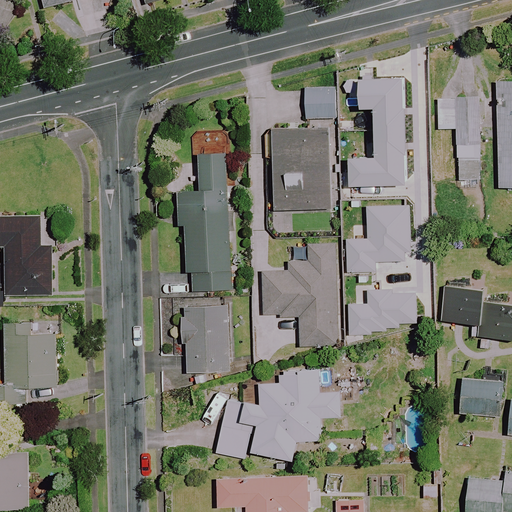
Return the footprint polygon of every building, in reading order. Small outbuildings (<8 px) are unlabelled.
[(484,65),(471,74),(483,91),(496,81),(484,65)] [(511,81),(497,81),(497,188),(511,187),(511,81)] [(335,119),(335,91),(303,91),(303,119),(335,119)] [(481,143),(477,95),(435,98),(438,130),(454,129),(456,145),(481,143)] [(416,168),(414,109),(388,110),(388,114),(351,115),(351,133),(345,134),(346,161),(393,160),(393,169),(416,168)] [(329,209),(326,128),(270,129),(272,211),(329,209)] [(246,274),(230,274),(224,132),(190,134),(191,166),(171,166),(174,224),(182,224),(184,272),(158,273),(159,299),(190,297),(190,291),(221,290),(221,298),(247,297),(246,274)] [(476,149),(456,149),(457,181),(477,181),(476,149)] [(0,246),(1,247),(0,290),(0,289),(0,308),(7,308),(7,293),(52,295),(52,236),(41,236),(41,217),(0,216),(0,246)] [(377,223),(346,222),(346,252),(376,253),(377,223)] [(336,345),(334,244),(307,245),(307,259),(290,259),(290,272),(262,272),(263,320),(297,319),(298,346),(336,345)] [(70,260),(58,260),(59,290),(71,290),(70,260)] [(482,301),(483,284),(445,281),(441,321),(480,324),(482,301)] [(478,338),(477,352),(493,353),(494,339),(511,340),(511,303),(486,301),(482,301),(480,324),(478,338)] [(229,370),(226,304),(181,306),(184,372),(229,370)] [(7,403),(25,403),(54,404),(55,335),(30,334),(30,319),(4,319),(3,389),(7,389),(7,403)] [(258,424),(251,448),(292,459),(298,439),(322,439),(321,418),(341,418),(340,390),(317,390),(317,371),(282,371),(282,384),(258,384),(259,405),(231,401),(222,399),(212,454),(246,459),(250,435),(240,434),(242,421),(258,424)] [(502,382),(458,378),(454,411),(499,415),(502,382)] [(0,508),(28,508),(27,452),(0,451),(0,508)] [(505,480),(503,511),(511,511),(511,473),(505,473),(505,480)] [(307,511),(307,477),(215,477),(215,506),(245,506),(245,511),(288,511),(289,511),(307,511)] [(503,511),(505,480),(496,479),(460,478),(458,511),(503,511)] [(361,511),(361,498),(333,499),(332,511),(361,511)]
